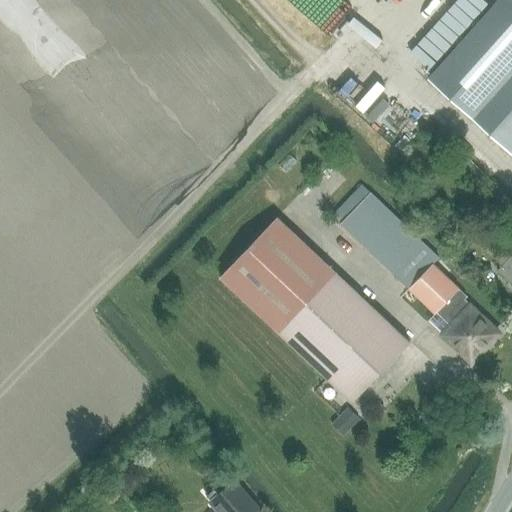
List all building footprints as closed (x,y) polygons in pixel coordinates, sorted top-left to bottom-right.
[(327,0),(309,0),(330,19),(339,10),(327,0)] [(473,120),(511,75),(511,0),(499,0),(428,79),(473,120)] [(511,154),(511,75),(473,120),(511,154)] [(448,149),(440,156),(457,174),(465,167),(448,149)] [(347,209),(376,183),(370,176),(341,202),(347,209)] [(353,404),(411,341),(279,216),(220,278),(353,404)] [(502,260),(511,251),(501,239),(491,248),(502,260)] [(511,261),(501,273),(511,283),(511,261)] [(410,289),(409,290),(435,314),(437,312),(459,288),(434,265),(434,264),(410,289)] [(450,324),(439,335),(473,367),(505,333),(471,301),(470,303),(465,299),(450,315),(454,319),(450,324)] [(343,415),(332,427),(344,438),(355,426),(343,415)] [(260,511),(262,508),(237,478),(208,503),(216,511),(260,511)]
